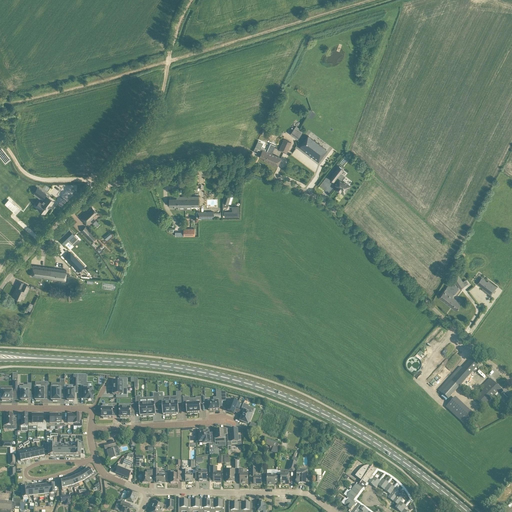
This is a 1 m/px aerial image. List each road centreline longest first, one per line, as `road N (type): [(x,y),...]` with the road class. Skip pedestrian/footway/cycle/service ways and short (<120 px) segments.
road 1 (unclassified): [(511,380),(323,202),(225,158),(89,191),(0,288)]
road 2 (secondary): [(466,511),(364,436),(258,386),(164,365),(31,358)]
road 3 (track): [(0,140),(27,174),(88,179),(98,187),(155,107),(167,61)]
road 4 (residential): [(332,511),(300,493),(148,492)]
road 5 (track): [(0,105),(167,61)]
road 6 (residential): [(218,422),(90,429)]
